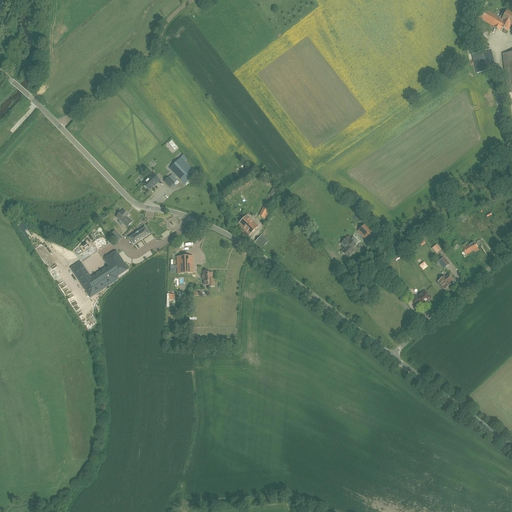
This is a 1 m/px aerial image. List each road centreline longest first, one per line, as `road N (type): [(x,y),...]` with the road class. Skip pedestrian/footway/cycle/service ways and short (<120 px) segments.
road 1 (unclassified): [(391,355),(242,243),(190,217),(132,202),(0,72)]
road 2 (unclassified): [(391,355),(511,248)]
road 3 (unclassified): [(511,445),(391,355)]
